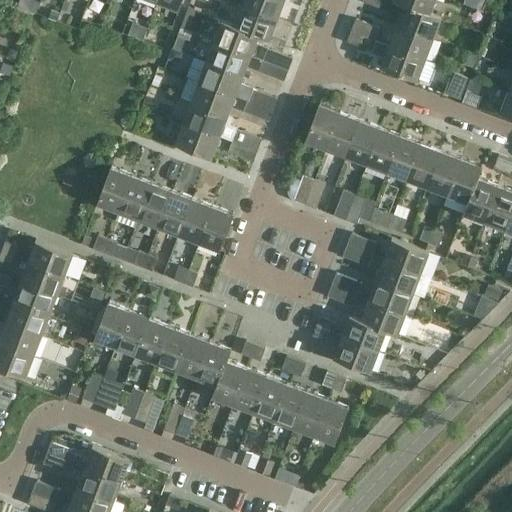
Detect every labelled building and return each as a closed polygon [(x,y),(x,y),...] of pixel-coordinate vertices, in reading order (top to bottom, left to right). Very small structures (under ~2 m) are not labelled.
[(157,0),(158,0),(179,8),(182,0),(157,0)] [(278,16),(284,0),(241,0),(241,2),(278,16)] [(364,0),(387,9),(390,0),(364,0)] [(441,15),(431,11),(430,12),(404,2),(403,3),(396,0),(390,0),(387,9),(386,10),(399,15),(397,22),(420,32),(433,36),(441,15)] [(430,12),(431,11),(434,0),(396,0),(403,3),(404,2),(430,12)] [(259,33),(270,38),(278,16),(241,2),(233,22),(233,23),(259,33)] [(351,29),(377,38),(381,27),(356,17),(351,29)] [(221,19),(214,39),(251,53),(264,58),(268,46),(269,45),(256,40),(258,33),(259,33),(233,23),(233,22),(222,18),(222,19),(221,19)] [(425,57),(433,36),(420,32),(397,22),(389,43),(425,57)] [(372,50),(377,38),(351,29),(347,40),(359,44),(372,49),(372,50)] [(177,34),(172,46),(186,51),(191,39),(177,34)] [(389,43),(377,38),(372,50),(372,49),(371,51),(384,56),(381,64),(417,78),(425,57),(389,43)] [(243,73),(251,53),(214,39),(206,59),(243,73)] [(264,58),(289,68),(293,56),(268,46),(264,58)] [(285,78),(289,68),(264,58),(260,69),(285,78)] [(249,98),(253,87),(254,86),(241,81),(243,73),(206,59),(199,79),(236,93),(249,98)] [(444,92),(459,97),(467,75),(452,69),(444,92)] [(228,113),(236,93),(199,79),(191,100),(228,113)] [(249,98),(274,108),(278,96),(253,87),(249,98)] [(511,114),(511,89),(508,88),(500,110),(511,114)] [(269,119),(274,108),(249,98),(244,109),(269,119)] [(221,133),(233,138),(237,127),(238,127),(239,125),(230,122),(233,115),(228,113),(191,100),(184,119),(221,133)] [(326,147),(340,110),(319,102),(305,139),(326,147)] [(346,155),(360,117),(340,110),(326,147),(346,155)] [(366,162),(380,125),(360,117),(346,155),(366,162)] [(212,155),(221,133),(184,119),(175,142),(212,155)] [(386,170),(400,132),(380,125),(366,162),(386,170)] [(237,127),(233,138),(258,148),(262,136),(238,127),(237,127)] [(407,177),(421,140),(400,132),(386,170),(407,177)] [(254,159),(258,148),(233,138),(229,150),(254,159)] [(427,185),(441,148),(421,140),(407,177),(427,185)] [(447,192),(461,155),(441,148),(427,185),(447,192)] [(503,170),(508,157),(498,154),(493,167),(503,170)] [(479,174),(483,163),(461,155),(447,192),(467,200),(468,200),(478,174),(479,174)] [(511,159),(508,157),(503,170),(511,173),(511,159)] [(118,209),(132,171),(112,164),(98,201),(118,209)] [(138,216),(153,179),(132,171),(118,209),(138,216)] [(305,201),(314,177),(303,173),(294,197),(305,201)] [(467,200),(463,211),(484,219),(498,182),(479,174),(478,174),(468,200),(467,200)] [(314,177),(305,201),(317,206),(326,182),(314,177)] [(159,224),(173,187),(153,179),(138,216),(159,224)] [(511,208),(511,205),(511,186),(498,182),(484,219),(504,226),(511,208)] [(179,231),(193,194),(173,187),(159,224),(179,231)] [(345,217),(355,193),(344,188),(335,213),(345,217)] [(355,193),(345,217),(357,221),(366,197),(355,193)] [(199,238),(214,201),(193,194),(179,231),(199,238)] [(214,201),(199,238),(221,246),(235,209),(214,201)] [(388,225),(393,212),(384,209),(379,222),(388,225)] [(393,212),(388,225),(398,229),(403,216),(393,212)] [(429,241),(434,227),(423,224),(419,237),(429,241)] [(434,227),(429,241),(439,244),(443,231),(434,227)] [(348,243),(372,252),(377,240),(352,231),(348,243)] [(103,249),(108,237),(98,233),(94,246),(103,249)] [(393,260),(421,270),(428,250),(391,235),(383,256),(393,260)] [(108,237),(103,249),(113,253),(118,240),(108,237)] [(27,259),(65,273),(73,252),(35,239),(27,259)] [(2,250),(15,255),(19,244),(6,240),(2,250)] [(368,263),(372,252),(348,243),(343,254),(368,263)] [(144,264),(148,252),(139,249),(134,261),(144,264)] [(0,258),(12,263),(15,255),(2,250),(0,256),(0,258)] [(148,252),(144,264),(154,268),(158,256),(148,252)] [(413,290),(421,270),(393,260),(383,256),(375,276),(413,290)] [(57,293),(65,273),(27,259),(20,279),(57,293)] [(511,280),(511,265),(508,263),(503,277),(511,280)] [(184,280),(188,267),(179,264),(174,276),(184,280)] [(188,267),(184,280),(194,283),(198,271),(188,267)] [(332,283),(357,292),(361,281),(336,272),(332,283)] [(405,311),(413,290),(375,276),(368,296),(405,311)] [(49,314),(57,293),(20,279),(12,300),(49,314)] [(353,304),(357,292),(332,283),(328,294),(353,304)] [(386,327),(385,328),(397,332),(405,311),(368,296),(359,317),(359,318),(386,327)] [(115,346),(129,307),(108,299),(94,338),(115,346)] [(42,334),(49,314),(12,300),(4,320),(42,334)] [(135,353),(149,315),(129,307),(115,346),(135,353)] [(359,318),(359,317),(348,313),(340,334),(378,348),(385,328),(386,327),(359,318)] [(155,361),(169,322),(149,315),(135,353),(155,361)] [(330,330),(333,321),(320,316),(316,326),(330,330)] [(0,341),(34,354),(42,334),(4,320),(0,332),(0,341)] [(175,368),(190,330),(169,322),(155,361),(175,368)] [(326,340),(330,330),(316,326),(313,335),(326,340)] [(196,376),(210,338),(190,330),(175,368),(196,376)] [(370,369),(378,348),(340,334),(333,355),(370,369)] [(226,358),(226,357),(231,345),(210,338),(196,376),(215,383),(216,383),(225,358),(226,358)] [(250,357),(255,343),(245,340),(240,353),(250,357)] [(0,364),(27,375),(34,354),(0,341),(0,364)] [(255,343),(250,357),(259,360),(264,347),(255,343)] [(290,371),(294,358),(285,354),(280,368),(290,371)] [(233,403),(242,380),(247,366),(226,358),(225,358),(216,383),(215,383),(211,394),(233,403)] [(294,358),(290,371),(299,375),(304,362),(294,358)] [(253,410),(267,373),(247,366),(242,380),(233,403),(253,410)] [(330,386),(335,373),(325,369),(320,383),(330,386)] [(94,401),(103,376),(92,372),(82,397),(94,401)] [(273,418),(287,381),(267,373),(253,410),(273,418)] [(335,373),(330,386),(340,390),(345,377),(335,373)] [(103,376),(94,401),(105,405),(114,380),(103,376)] [(294,425),(308,389),(287,381),(273,418),(294,425)] [(133,416),(143,391),(132,387),(123,412),(133,416)] [(314,433),(328,396),(308,389),(294,425),(314,433)] [(143,391),(133,416),(145,421),(155,396),(143,391)] [(328,396),(314,433),(335,441),(349,404),(328,396)] [(175,432),(184,407),(173,402),(163,428),(175,432)] [(184,407),(175,432),(185,436),(195,411),(184,407)] [(46,449),(71,459),(76,448),(50,439),(46,449)] [(84,464),(122,478),(129,458),(91,443),(84,464)] [(67,470),(71,459),(46,449),(42,461),(67,470)] [(84,464),(76,484),(114,499),(122,478),(84,464)] [(30,491),(56,500),(60,489),(34,480),(30,491)] [(120,511),(124,503),(114,499),(76,484),(68,504),(89,511),(120,511)] [(52,511),(56,500),(30,491),(26,502),(52,511)] [(178,507),(181,498),(168,493),(165,502),(178,507)]
